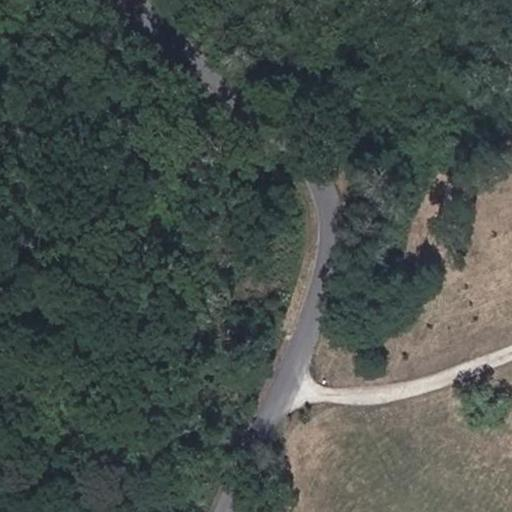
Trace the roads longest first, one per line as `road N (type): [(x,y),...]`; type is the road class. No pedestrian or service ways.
road 1 (unclassified): [(161,0),(306,128),(335,271),(237,511)]
road 2 (unknown): [(292,376),(325,393),(511,344)]
